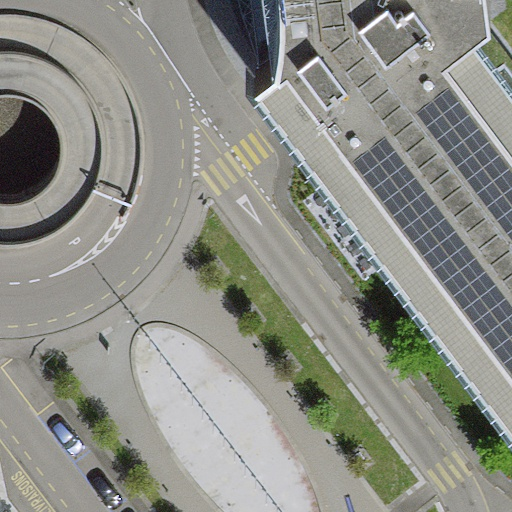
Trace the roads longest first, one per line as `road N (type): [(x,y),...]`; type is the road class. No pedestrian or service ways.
road 1 (unclassified): [(474,511),(454,471),(228,173),(166,115)]
road 2 (unclassified): [(0,307),(60,299),(128,256),(164,185),(166,115)]
road 3 (unclassified): [(166,115),(136,51),(115,28),(61,0)]
road 4 (unclassified): [(0,399),(89,511)]
